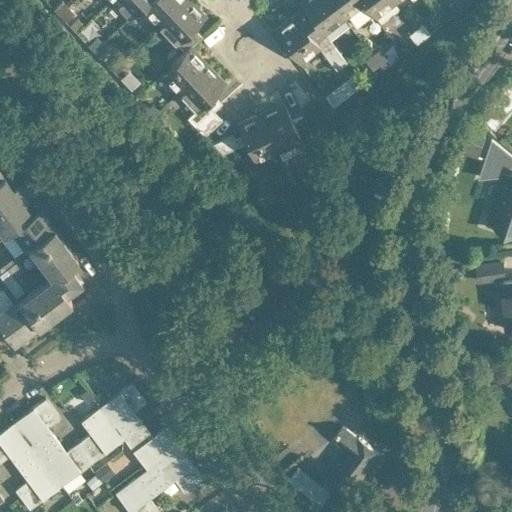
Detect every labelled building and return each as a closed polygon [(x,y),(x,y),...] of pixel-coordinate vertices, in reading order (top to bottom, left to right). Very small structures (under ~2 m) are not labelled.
[(61,0),(54,7),(60,13),(68,5),(72,0),(61,0)] [(112,0),(129,17),(140,6),(146,0),(112,0)] [(146,0),(140,6),(158,24),(183,0),(146,0)] [(176,43),(176,42),(184,50),(190,44),(191,45),(201,34),(193,26),(205,14),(191,0),(183,0),(158,24),(176,43)] [(325,33),(326,32),(345,18),(332,0),(298,0),(313,19),(325,33)] [(348,16),(355,25),(372,11),(363,0),(332,0),(345,18),(348,16)] [(363,0),(372,11),(376,17),(396,1),(395,0),(363,0)] [(457,11),(463,6),(458,0),(453,0),(450,2),(457,11)] [(74,11),(68,5),(60,13),(65,19),(74,11)] [(335,68),(347,60),(326,32),(325,33),(313,19),(305,26),(294,12),(273,28),(299,62),(319,47),(335,68)] [(423,22),(417,28),(424,37),(431,31),(423,22)] [(76,32),(84,41),(91,34),(83,26),(76,32)] [(417,42),(424,37),(417,28),(410,34),(417,42)] [(89,44),(94,50),(103,42),(98,36),(89,44)] [(109,48),(103,42),(94,50),(100,56),(109,48)] [(184,50),(160,73),(178,92),(208,63),(191,45),(190,44),(184,50)] [(379,48),(372,53),(379,63),(386,58),(379,48)] [(129,51),(111,69),(116,73),(133,55),(129,51)] [(365,59),(372,68),(379,63),(372,53),(365,59)] [(213,93),(225,81),(208,63),(178,92),(195,109),(187,116),(196,126),(221,102),(213,93)] [(511,76),(480,115),(496,127),(511,107),(511,76)] [(281,157),(305,146),(302,140),(313,136),(302,114),(291,119),(283,100),(260,111),(277,149),(281,157)] [(151,118),(160,109),(154,103),(145,112),(151,118)] [(236,122),(254,160),(277,149),(260,111),(236,122)] [(477,117),(465,135),(485,142),(487,134),(486,134),(488,126),(477,117)] [(219,154),(238,145),(232,133),(210,142),(219,154)] [(497,220),(511,224),(511,225),(511,154),(495,140),(482,176),(503,175),(493,202),(502,205),(497,220)] [(12,188),(0,171),(0,208),(25,189),(20,181),(12,188)] [(0,229),(4,235),(12,229),(11,228),(31,213),(23,203),(31,197),(25,189),(0,208),(0,229)] [(11,228),(12,229),(25,247),(29,244),(53,226),(39,207),(31,213),(11,228)] [(29,244),(52,275),(16,301),(35,326),(71,299),(65,291),(80,279),(70,265),(78,259),(53,226),(29,244)] [(480,280),(505,276),(503,260),(477,264),(480,280)] [(8,268),(0,273),(0,274),(16,296),(24,290),(8,268)] [(507,328),(511,327),(511,278),(500,281),(507,328)] [(11,300),(8,302),(0,308),(0,325),(13,343),(35,326),(16,301),(14,303),(11,300)] [(365,349),(357,314),(337,318),(346,353),(365,349)] [(511,377),(502,385),(511,400),(511,377)] [(146,400),(131,380),(99,405),(123,437),(143,422),(133,409),(146,400)] [(373,394),(357,395),(360,415),(375,413),(373,394)] [(45,396),(14,420),(37,451),(56,437),(47,425),(60,416),(45,396)] [(90,431),(78,440),(92,460),(123,437),(99,405),(80,419),(90,431)] [(37,451),(14,420),(0,429),(0,460),(9,454),(18,466),(37,451)] [(164,425),(152,434),(143,422),(123,437),(146,467),(178,443),(164,425)] [(324,479),(346,498),(381,452),(359,436),(358,436),(343,425),(333,438),(348,449),(324,479)] [(65,450),(56,437),(37,451),(61,483),(92,460),(78,440),(65,450)] [(183,490),(202,475),(178,443),(146,467),(161,487),(173,477),(183,490)] [(15,488),(29,507),(61,483),(37,451),(18,466),(27,478),(15,488)] [(320,505),(334,490),(301,461),(288,476),(320,505)] [(105,462),(93,471),(101,482),(113,473),(105,462)] [(115,491),(130,511),(152,511),(158,508),(149,496),(161,487),(146,467),(115,491)] [(94,474),(86,481),(92,489),(101,482),(94,474)] [(106,488),(98,493),(103,499),(110,493),(106,488)]
